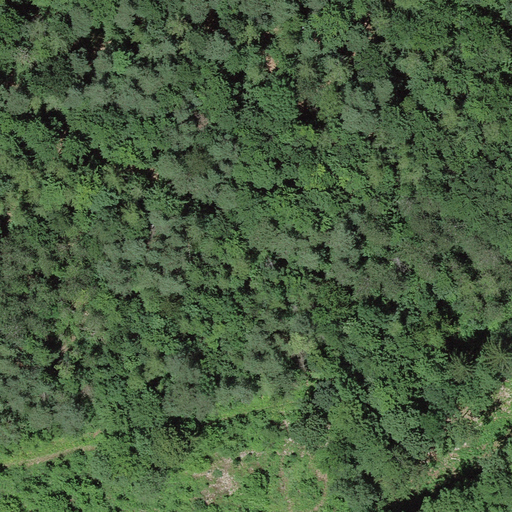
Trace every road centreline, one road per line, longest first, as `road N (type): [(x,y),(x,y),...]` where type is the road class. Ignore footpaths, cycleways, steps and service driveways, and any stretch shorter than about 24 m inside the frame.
road 1 (track): [(511,336),(383,295),(116,161),(0,140)]
road 2 (track): [(0,469),(511,337)]
